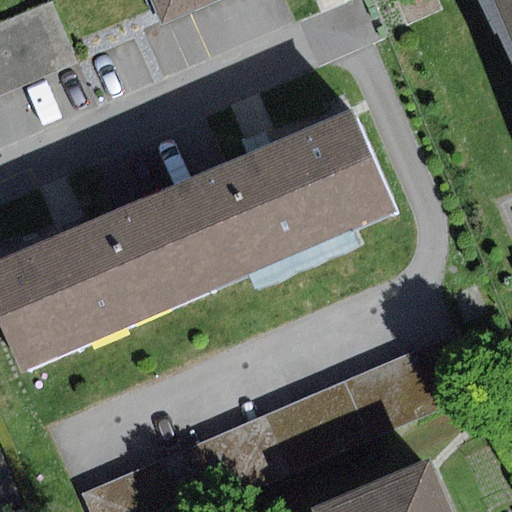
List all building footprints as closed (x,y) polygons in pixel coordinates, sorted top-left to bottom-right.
[(151,0),(163,27),(225,0),(151,0)] [(511,0),(485,0),(511,64),(511,0)] [(55,3),(0,25),(0,89),(2,94),(79,62),(55,3)] [(398,212),(354,111),(265,148),(170,188),(214,291),(398,212)] [(214,291),(170,188),(73,229),(0,259),(0,310),(25,371),(214,291)] [(452,339),(264,417),(289,475),(476,396),(452,339)] [(203,511),(289,475),(264,417),(88,492),(96,511),(203,511)] [(455,511),(433,459),(314,509),(314,511),(455,511)]
